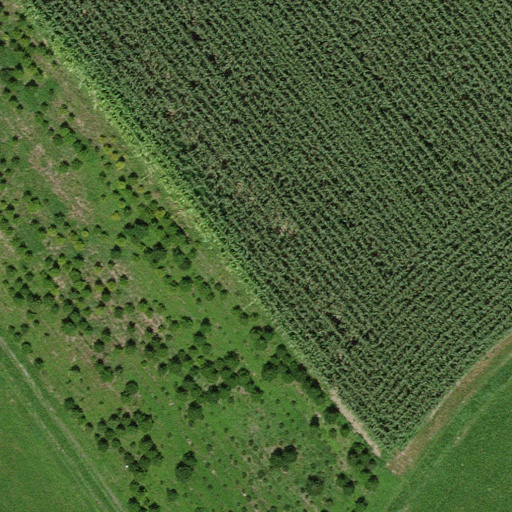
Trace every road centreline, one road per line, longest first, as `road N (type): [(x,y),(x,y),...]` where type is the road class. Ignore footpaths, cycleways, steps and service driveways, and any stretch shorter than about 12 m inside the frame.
road 1 (track): [(112,511),(0,345)]
road 2 (track): [(511,384),(464,431),(407,511)]
